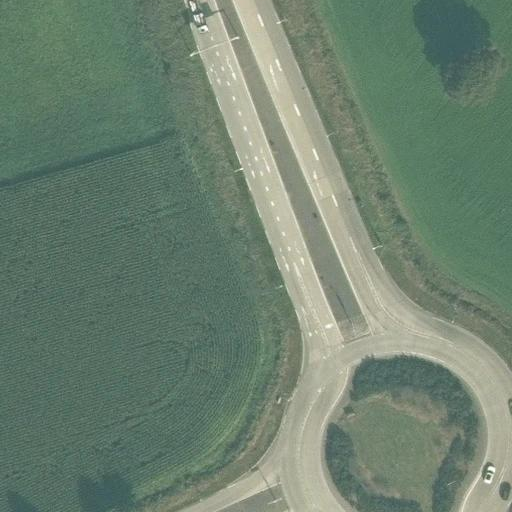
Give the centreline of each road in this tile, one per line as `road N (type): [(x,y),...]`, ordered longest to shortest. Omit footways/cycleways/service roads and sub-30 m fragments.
road 1 (primary): [(201,0),(289,251)]
road 2 (primary): [(348,234),(255,0)]
road 3 (primary): [(511,395),(471,344),(402,315),(348,234)]
road 4 (primary): [(471,511),(497,458),(494,408),(459,360),(395,341)]
road 5 (primary): [(336,362),(308,442),(310,475),(327,511)]
road 6 (primary): [(289,251),(320,374)]
road 7 (primary): [(289,251),(336,362)]
